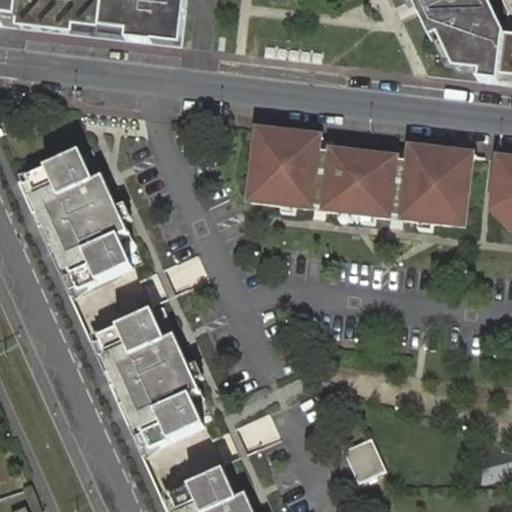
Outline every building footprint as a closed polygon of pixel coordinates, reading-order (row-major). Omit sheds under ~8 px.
[(0,0),(0,27),(182,48),(187,0),(408,0),(431,45),(438,41),(452,71),(482,74),(481,83),(511,86),(511,37),(504,37),(486,0),(117,0),(118,0),(115,0),(0,0)] [(265,162),(269,134),(260,133),(257,161),(265,162)] [(462,185),(466,157),(412,150),(411,164),(398,163),(398,161),(331,154),(331,155),(318,153),(319,140),(269,134),(265,162),(257,161),(252,204),(283,208),(298,209),(313,211),(314,210),(327,212),(327,213),(341,214),(355,216),(363,217),(377,218),(392,221),(391,220),(404,221),(405,222),(421,224),(434,225),(466,229),(471,186),(462,185)] [(120,210),(109,186),(99,191),(83,155),(28,179),(81,294),(134,269),(122,243),(133,238),(126,224),(120,210)] [(471,186),(474,158),(466,157),(462,185),(471,186)] [(511,162),(500,161),(494,213),(503,214),(511,214),(511,162)] [(133,221),(127,206),(120,210),(126,224),(133,221)] [(296,217),(298,209),(283,208),(283,215),(296,217)] [(354,224),(355,216),(341,214),(340,222),(354,224)] [(511,214),(503,214),(511,225),(511,214)] [(376,226),(377,218),(363,217),(362,225),(376,226)] [(433,233),(434,225),(421,224),(420,231),(433,233)] [(191,369),(181,345),(170,350),(165,336),(154,314),(101,338),(152,453),(206,428),(193,400),(204,395),(191,369)] [(205,380),(199,365),(191,369),(198,383),(205,380)] [(388,473),(373,441),(345,453),(360,485),(388,473)] [(511,463),(482,464),(482,481),(511,480),(511,463)] [(256,511),(253,504),(242,508),(226,473),(173,497),(179,511),(256,511)]
